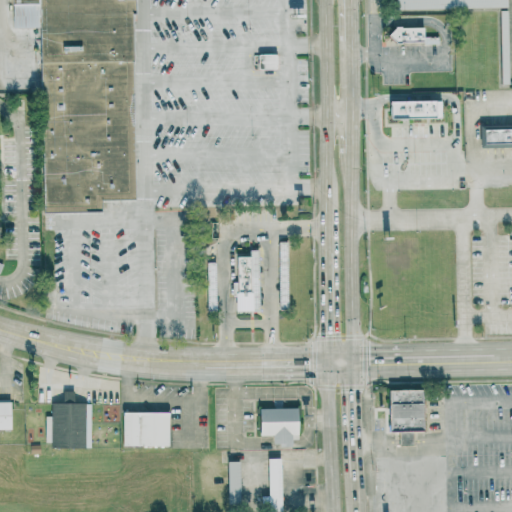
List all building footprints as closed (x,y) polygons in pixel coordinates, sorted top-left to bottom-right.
[(8,0),(9,27),(36,27),(39,213),(97,212),(96,200),(131,199),(128,0),(8,0)] [(506,7),(505,0),(393,0),(393,10),(506,7)] [(500,84),(507,84),(505,20),(498,20),(500,84)] [(395,26),(386,35),(395,44),(402,44),(402,41),(423,41),(423,29),(401,29),(401,26),(395,26)] [(257,69),(274,69),(274,55),(257,54),(257,69)] [(431,100),(393,101),(393,123),(431,122),(431,100)] [(479,125),(511,124),(511,146),(480,147),(479,125)] [(276,307),(286,307),(286,242),(276,242),(276,307)] [(232,311),(256,311),(255,250),(247,250),(247,256),(233,256),(234,282),(232,282),(232,311)] [(204,262),(205,311),(214,310),(213,262),(204,262)] [(397,446),(411,446),(410,432),(420,432),(419,390),(385,391),(386,432),(396,432),(397,446)] [(89,404),(71,404),(71,392),(60,391),(60,403),(49,403),(48,416),(43,416),(43,447),(88,447),(89,404)] [(8,402),(0,401),(0,429),(9,430),(8,402)] [(166,412),(120,413),(121,446),(167,445),(166,412)] [(279,511),(278,458),(265,459),(266,496),(260,496),(260,511),(279,511)] [(236,462),(225,462),(226,504),(237,504),(236,462)]
